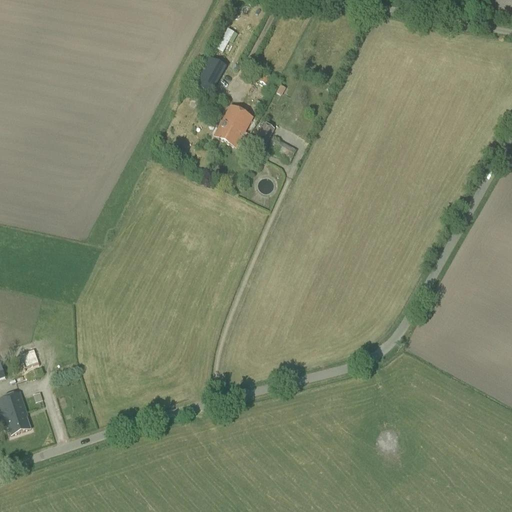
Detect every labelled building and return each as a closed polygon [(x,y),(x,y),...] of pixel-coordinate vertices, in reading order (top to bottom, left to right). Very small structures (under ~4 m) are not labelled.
[(224,54),(234,33),(227,30),(217,51),(224,54)] [(208,96),(224,68),(207,58),(191,86),(208,96)] [(263,75),(259,83),(269,88),(273,80),(263,75)] [(250,144),(253,139),(245,135),(253,120),(230,108),(213,139),(226,145),(230,137),(233,138),(234,137),(243,142),(244,140),(250,144)] [(230,137),(226,145),(236,151),(238,147),(249,152),(251,148),(262,154),(274,131),(262,125),(254,140),(253,139),(250,144),(244,140),(243,142),(234,137),(233,138),(230,137)] [(273,157),(281,144),(275,141),(268,154),(273,157)] [(296,152),(291,149),(284,163),(289,165),(296,152)] [(28,382),(43,377),(34,351),(19,357),(28,382)] [(25,409),(20,395),(0,401),(0,424),(6,423),(11,438),(30,431),(24,413),(28,412),(27,409),(25,409)]
